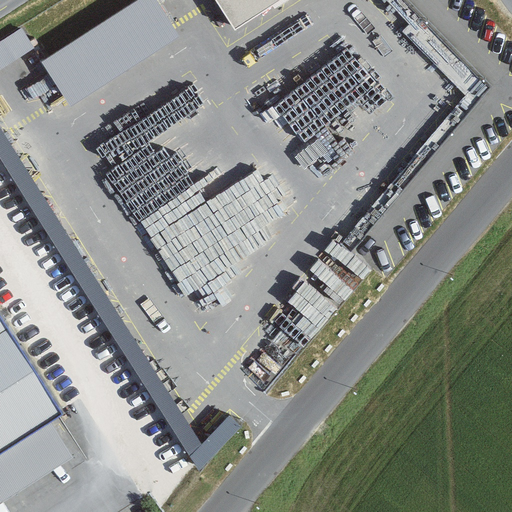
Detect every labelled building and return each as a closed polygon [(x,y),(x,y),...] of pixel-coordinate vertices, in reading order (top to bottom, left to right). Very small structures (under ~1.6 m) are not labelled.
[(71,108),(180,37),(156,0),(138,0),(41,63),(71,108)] [(281,0),(215,0),(235,30),(281,0)] [(16,54),(32,45),(21,25),(5,35),(16,54)] [(0,443),(69,400),(0,292),(0,443)] [(202,465),(242,421),(227,408),(196,442),(184,431),(175,440),(202,465)]
